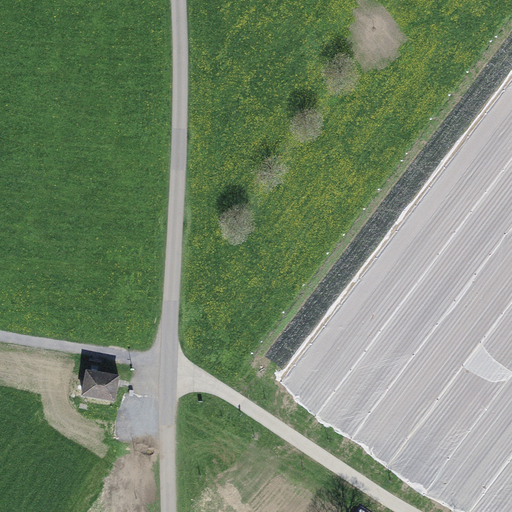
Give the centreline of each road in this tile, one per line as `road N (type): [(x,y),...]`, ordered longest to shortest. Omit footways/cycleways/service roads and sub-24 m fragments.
road 1 (track): [(178,0),(168,511)]
road 2 (track): [(167,367),(214,387),(407,511)]
